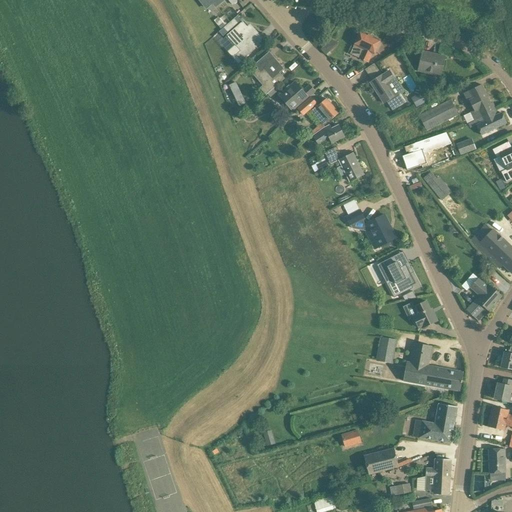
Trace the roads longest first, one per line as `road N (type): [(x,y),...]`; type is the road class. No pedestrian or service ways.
road 1 (track): [(170,0),(260,232),(281,314),(264,373),(186,446),(213,511)]
road 2 (tertiary): [(480,349),(463,329),(370,126),(280,11)]
road 3 (residential): [(511,89),(481,56),(442,38),(332,9),(280,11)]
road 4 (tertiary): [(460,510),(480,349)]
